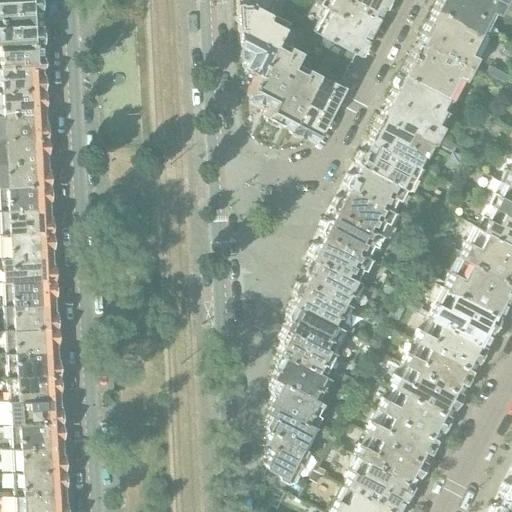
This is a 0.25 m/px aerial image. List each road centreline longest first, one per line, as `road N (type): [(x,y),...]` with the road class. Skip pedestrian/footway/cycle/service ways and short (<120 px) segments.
road 1 (residential): [(68,36),(96,511)]
road 2 (residential): [(230,511),(210,156)]
road 3 (residential): [(409,0),(333,148),(312,171),(289,178),(210,156)]
road 4 (residential): [(210,156),(202,0)]
road 5 (residential): [(442,511),(511,380)]
